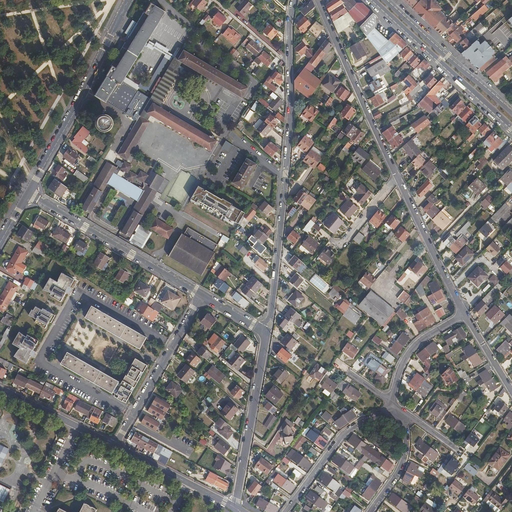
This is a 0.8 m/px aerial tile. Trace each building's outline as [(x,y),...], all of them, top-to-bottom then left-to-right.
[(196,0),(193,0),(189,6),(191,7),(193,4),(201,10),(207,3),(203,0),(196,0)] [(244,0),(236,9),(244,16),(247,13),(246,12),(250,8),(252,5),(246,0),(244,0)] [(310,3),(300,12),(305,16),(316,7),(312,0),(309,2),(310,3)] [(328,0),(325,4),(329,13),(342,4),(344,3),(340,0),(328,0)] [(357,3),(353,0),(346,0),(344,3),(347,6),(346,6),(350,11),(357,3)] [(402,0),(418,14),(425,20),(441,35),(453,24),(439,11),(441,9),(432,0),(427,0),(427,1),(425,0),(402,0)] [(101,99),(106,102),(107,102),(137,121),(140,116),(149,101),(150,99),(122,81),(165,12),(152,3),(146,13),(144,12),(111,65),(113,66),(107,76),(107,77),(96,94),(95,96),(101,99)] [(362,3),(357,3),(348,13),(355,22),(359,27),(373,13),(362,3)] [(348,12),(342,4),(329,13),(333,22),(348,12)] [(488,9),(484,5),(471,16),(475,20),(488,9)] [(219,12),(212,20),(220,27),(227,19),(219,12)] [(348,13),(348,12),(333,22),(338,33),(355,22),(348,13)] [(199,21),(200,22),(207,14),(206,13),(199,21)] [(376,16),(373,13),(359,27),(367,37),(380,56),(387,64),(399,53),(401,51),(408,45),(399,36),(396,34),(396,33),(389,41),(375,28),(376,28),(376,16)] [(207,14),(200,22),(203,24),(205,21),(206,22),(211,17),(207,14)] [(305,17),(296,25),(302,32),(311,24),(305,17)] [(316,22),(309,30),(317,36),(324,28),(316,22)] [(472,30),(475,34),(483,27),(480,23),(472,30)] [(269,24),(263,31),(272,40),(279,32),(269,24)] [(446,31),(450,35),(458,28),(454,24),(446,31)] [(450,35),(457,43),(465,35),(461,31),(463,29),(460,26),(458,28),(450,35)] [(234,44),(240,37),(229,28),(223,35),(234,44)] [(231,30),(240,37),(241,36),(233,29),(231,30)] [(460,43),(466,50),(475,42),(472,38),(469,40),(467,38),(460,43)] [(250,41),(246,39),(241,45),(244,47),(250,41)] [(466,50),(461,54),(466,58),(467,57),(470,60),(469,61),(475,67),(476,65),(483,71),(496,60),(492,56),(493,54),(495,53),(485,42),(482,44),(481,45),(477,40),(475,42),(466,50)] [(251,41),(246,47),(256,56),(262,50),(251,41)] [(309,62),(315,68),(321,60),(321,59),(326,53),(327,54),(333,46),(326,41),(315,54),(311,59),(310,61),(309,62)] [(315,54),(310,47),(308,48),(303,42),(295,49),(301,56),(304,54),(305,53),(311,59),(315,54)] [(359,42),(350,47),(357,61),(367,55),(359,42)] [(180,48),(174,58),(178,60),(184,50),(180,48)] [(407,48),(402,52),(400,55),(407,61),(414,55),(407,48)] [(184,50),(178,60),(182,63),(242,98),(248,88),(184,50)] [(258,58),(258,59),(262,61),(268,66),(272,62),(269,59),(271,57),(264,52),(258,58)] [(421,61),(414,55),(407,61),(414,68),(421,61)] [(511,55),(508,59),(506,56),(486,73),(493,80),(494,80),(511,65),(511,55)] [(380,56),(369,62),(372,67),(367,70),(372,78),(378,74),(380,77),(392,70),(387,64),(380,56)] [(174,58),(150,99),(149,101),(153,103),(159,107),(161,103),(164,103),(180,76),(179,73),(181,69),(179,68),(182,63),(178,60),(174,58)] [(430,65),(424,59),(416,67),(419,70),(421,68),(424,71),(430,65)] [(304,68),(311,73),(315,68),(309,62),(304,68)] [(309,99),(312,95),(322,81),(311,73),(304,68),(294,81),(294,87),(309,99)] [(421,73),(416,68),(412,71),(417,76),(421,73)] [(273,72),(263,84),(274,92),(277,88),(271,83),(273,80),(280,85),(284,80),(281,78),(282,78),(280,77),(281,76),(276,71),(274,73),(273,72)] [(409,75),(406,77),(402,81),(405,84),(409,87),(406,90),(409,94),(418,85),(410,76),(409,75)] [(431,75),(424,83),(430,88),(437,81),(431,75)] [(323,85),(333,93),(339,85),(341,82),(333,77),(332,78),(329,76),(323,85)] [(447,80),(443,77),(426,96),(432,101),(438,106),(442,102),(434,95),(442,86),(444,85),(443,84),(447,80)] [(375,96),(379,94),(386,89),(384,86),(387,84),(385,81),(382,83),(379,78),(369,84),(375,96)] [(339,85),(333,93),(344,101),(350,93),(339,85)] [(421,88),(418,85),(409,94),(413,100),(414,100),(419,94),(417,92),(421,88)] [(265,106),(268,109),(270,106),(276,111),(284,102),(266,86),(265,88),(267,90),(266,92),(275,99),(270,105),(261,97),(258,101),(261,103),(265,106)] [(450,94),(442,86),(434,95),(442,102),(444,100),(446,98),(450,94)] [(375,96),(371,98),(376,107),(384,103),(379,94),(375,96)] [(417,105),(419,108),(420,108),(421,106),(424,109),(432,101),(426,96),(417,105)] [(330,97),(325,105),(328,108),(334,99),(330,97)] [(458,115),(466,107),(463,104),(463,103),(459,99),(450,108),(455,113),(458,115)] [(438,106),(433,111),(438,116),(449,105),(444,100),(442,102),(438,106)] [(140,116),(148,120),(151,115),(147,113),(153,103),(149,101),(140,116)] [(432,101),(424,109),(429,114),(433,111),(438,106),(432,101)] [(147,113),(151,115),(211,151),(217,141),(159,107),(153,103),(147,113)] [(313,120),(319,112),(309,104),(301,115),(312,122),(313,120)] [(348,104),(340,114),(349,120),(356,110),(348,104)] [(474,113),(467,106),(466,107),(458,115),(465,122),(474,113)] [(250,110),(246,115),(245,118),(247,119),(248,117),(249,118),(253,112),(250,110)] [(275,116),(285,124),(285,118),(278,113),(275,116)] [(96,123),(96,124),(96,125),(96,127),(98,129),(98,130),(100,131),(102,132),(105,133),(107,133),(108,132),(110,131),(111,130),(112,129),(113,128),(114,126),(114,124),(114,122),(114,121),(113,119),(112,117),(111,116),(108,115),(106,114),(104,114),(102,115),(100,116),(99,117),(98,118),(97,120),(96,123)] [(265,122),(272,128),(277,123),(278,121),(275,118),(276,118),(271,114),(265,122)] [(411,125),(418,134),(431,123),(426,117),(425,115),(417,120),(411,125)] [(140,116),(137,121),(117,154),(128,160),(150,122),(148,120),(140,116)] [(473,134),(482,125),(478,121),(479,120),(475,116),(469,122),(469,123),(465,126),(473,134)] [(265,122),(264,121),(256,129),(265,137),(272,128),(265,122)] [(350,123),(345,130),(348,132),(346,135),(351,138),(358,129),(350,123)] [(485,124),(478,130),(485,137),(491,130),(485,124)] [(81,143),(84,139),(89,132),(83,127),(74,137),(76,138),(72,142),(85,153),(88,149),(86,146),(81,143)] [(383,133),(388,141),(398,134),(392,127),(383,133)] [(358,129),(351,139),(358,144),(364,134),(358,129)] [(492,145),(499,137),(493,132),(483,143),(489,148),(492,145)] [(398,134),(388,141),(394,149),(404,142),(398,134)] [(304,136),(297,145),(307,153),(314,143),(304,136)] [(503,141),(499,137),(492,145),(496,149),(503,141)] [(411,140),(402,147),(414,160),(419,155),(421,152),(411,140)] [(233,145),(226,141),(222,147),(229,152),(233,145)] [(272,156),(279,148),(271,142),(264,150),(272,156)] [(348,142),(342,149),(348,154),(349,153),(348,149),(351,145),(348,142)] [(511,149),(509,146),(494,161),(503,170),(511,160),(511,149)] [(359,147),(352,156),(362,165),(369,155),(359,147)] [(69,148),(63,156),(73,164),(79,156),(69,148)] [(320,161),(309,152),(302,162),(313,171),(320,161)] [(90,155),(87,159),(95,165),(98,161),(90,155)] [(414,160),(411,162),(418,169),(419,168),(426,161),(419,155),(414,160)] [(247,158),(232,183),(243,189),(257,164),(247,158)] [(83,202),(80,208),(90,213),(108,184),(138,201),(120,231),(130,237),(142,216),(157,192),(164,179),(152,172),(150,176),(146,183),(148,184),(151,187),(151,188),(147,186),(144,190),(140,188),(130,182),(131,181),(133,183),(136,178),(144,183),(148,175),(141,171),(138,176),(129,171),(132,166),(125,162),(124,163),(118,160),(116,164),(119,166),(121,167),(120,169),(123,171),(128,174),(125,179),(114,173),(117,168),(107,162),(83,202)] [(369,161),(362,169),(375,180),(381,173),(375,168),(376,167),(369,161)] [(421,169),(420,170),(429,179),(438,169),(429,161),(427,162),(421,169)] [(317,167),(323,172),(326,168),(320,163),(317,167)] [(66,169),(59,164),(52,173),(63,181),(66,176),(63,173),(66,169)] [(121,167),(119,166),(117,168),(114,173),(117,175),(120,170),(122,172),(123,171),(120,169),(121,167)] [(507,186),(510,184),(511,181),(511,172),(509,169),(500,179),(507,186)] [(73,175),(85,183),(89,178),(77,170),(73,175)] [(143,188),(141,186),(140,188),(144,190),(147,186),(148,184),(146,183),(150,176),(148,175),(144,183),(145,185),(143,188)] [(477,178),(469,186),(478,196),(487,187),(477,178)] [(61,197),(68,188),(55,179),(49,188),(61,197)] [(355,200),(362,205),(372,193),(366,187),(365,188),(361,184),(356,191),(360,194),(355,200)] [(243,216),(245,213),(199,185),(191,198),(196,201),(198,199),(238,224),(240,221),(243,216)] [(293,200),(300,205),(301,204),(308,195),(301,190),(293,200)] [(417,194),(425,202),(427,200),(429,198),(421,190),(417,194)] [(429,198),(427,200),(430,203),(423,209),(426,212),(434,205),(438,200),(432,194),(429,198)] [(316,200),(308,195),(301,204),(308,210),(316,200)] [(490,203),(494,199),(489,195),(485,198),(490,203)] [(484,210),(488,207),(490,204),(485,199),(481,204),(485,208),(483,209),(484,210)] [(349,200),(340,211),(349,218),(358,208),(349,200)] [(267,215),(273,208),(265,201),(259,208),(267,215)] [(511,208),(505,203),(495,214),(491,218),(496,223),(511,208)] [(426,212),(433,219),(440,212),(434,205),(426,212)] [(243,216),(250,221),(257,213),(249,206),(245,213),(243,216)] [(443,209),(441,211),(451,221),(453,218),(443,209)] [(370,221),(377,228),(386,217),(378,210),(370,221)] [(451,221),(441,211),(440,212),(433,219),(432,220),(442,230),(451,221)] [(333,214),(324,225),(334,233),(344,222),(333,214)] [(386,223),(391,227),(394,229),(400,222),(392,215),(386,223)] [(243,216),(240,221),(246,226),(250,221),(243,216)] [(39,217),(34,224),(45,230),(49,223),(39,217)] [(511,217),(502,229),(504,230),(507,234),(511,228),(511,217)] [(156,218),(150,228),(168,239),(174,229),(156,218)] [(458,238),(472,223),(469,220),(455,235),(458,238)] [(476,233),(484,240),(495,228),(488,221),(476,233)] [(139,225),(130,241),(142,248),(152,232),(139,225)] [(34,233),(23,226),(17,235),(28,242),(34,233)] [(260,230),(254,237),(262,244),(269,237),(273,232),(267,227),(265,230),(261,226),(259,229),(260,230)] [(57,227),(53,235),(66,243),(71,235),(57,227)] [(182,234),(169,257),(202,276),(215,253),(213,252),(218,245),(188,227),(184,235),(182,234)] [(401,227),(394,235),(403,242),(410,234),(401,227)] [(293,230),(287,237),(295,244),(301,237),(293,230)] [(384,246),(395,234),(392,231),(381,243),(384,246)] [(366,237),(359,232),(353,239),(359,245),(366,237)] [(252,235),(249,239),(255,244),(252,247),(261,254),(267,248),(252,235)] [(449,248),(456,241),(450,235),(444,243),(449,248)] [(511,242),(504,235),(493,246),(511,264),(511,263),(511,242)] [(309,236),(301,245),(312,254),(319,245),(309,236)] [(456,254),(469,241),(463,236),(460,239),(458,238),(456,241),(449,248),(456,254)] [(79,240),(75,248),(83,253),(87,245),(79,240)] [(64,244),(61,250),(66,253),(69,247),(64,244)] [(250,250),(244,245),(243,247),(239,251),(245,256),(250,250)] [(19,247),(13,258),(21,263),(28,252),(19,247)] [(42,251),(35,247),(32,251),(39,256),(40,254),(42,251)] [(463,265),(469,259),(474,254),(466,247),(456,258),(459,262),(463,265)] [(326,248),(318,257),(329,265),(336,256),(326,248)] [(101,253),(94,265),(102,270),(109,258),(101,253)] [(252,261),(256,264),(260,258),(257,255),(252,261)] [(303,263),(295,255),(288,263),(297,271),(303,263)] [(21,263),(13,258),(6,269),(15,274),(17,270),(23,273),(27,266),(21,263)] [(263,271),(268,265),(268,264),(265,261),(260,258),(255,265),(263,271)] [(470,261),(469,259),(463,265),(459,262),(458,263),(463,268),(470,261)] [(419,263),(415,260),(405,272),(408,275),(412,271),(420,277),(427,269),(419,262),(419,263)] [(478,286),(487,276),(478,267),(469,277),(472,280),(478,286)] [(123,283),(125,279),(128,275),(128,274),(121,269),(116,279),(123,283)] [(359,281),(369,289),(377,279),(367,272),(359,281)] [(50,278),(43,290),(51,294),(50,295),(61,302),(66,293),(69,294),(72,288),(70,287),(74,280),(62,273),(58,280),(58,281),(58,282),(50,278)] [(289,282),(297,288),(304,280),(296,273),(289,282)] [(404,273),(398,280),(401,282),(406,275),(404,273)] [(421,283),(423,288),(431,279),(427,276),(421,283)] [(489,277),(487,276),(478,286),(472,280),(470,282),(478,289),(489,277)] [(254,292),(255,293),(262,284),(253,277),(246,285),(247,286),(254,292)] [(26,278),(23,284),(29,287),(31,288),(33,285),(36,287),(37,284),(26,278)] [(229,286),(219,278),(214,285),(224,293),(229,286)] [(9,281),(2,294),(11,299),(15,292),(18,286),(9,281)] [(433,294),(440,290),(436,281),(428,285),(433,294)] [(141,282),(136,291),(146,297),(151,288),(141,282)] [(343,296),(346,293),(342,290),(343,289),(339,286),(339,287),(335,283),(332,287),(343,296)] [(420,284),(416,289),(420,297),(426,294),(420,284)] [(254,292),(247,286),(242,292),(250,298),(254,292)] [(341,295),(333,288),(332,290),(329,293),(328,293),(333,297),(336,295),(339,298),(341,295)] [(496,292),(492,289),(485,297),(488,300),(496,292)] [(358,306),(369,315),(382,300),(371,290),(358,306)] [(428,297),(430,301),(435,298),(438,303),(445,299),(440,290),(433,294),(428,297)] [(296,291),(293,294),(288,300),(292,304),(296,307),(304,298),(296,291)] [(404,291),(397,298),(404,303),(410,296),(404,291)] [(245,307),(249,302),(237,292),(232,298),(245,307)] [(166,293),(161,302),(170,307),(171,305),(175,308),(180,299),(176,297),(172,295),(171,296),(166,293)] [(11,299),(2,294),(0,297),(0,309),(4,312),(11,299)] [(154,302),(155,300),(151,298),(147,305),(151,308),(154,302)] [(348,307),(351,303),(344,298),(339,304),(336,307),(344,314),(348,307)] [(382,300),(369,315),(382,326),(395,310),(382,300)] [(481,301),(474,308),(482,316),(489,308),(481,301)] [(151,308),(154,310),(158,312),(159,313),(163,307),(154,302),(151,308)] [(147,305),(143,303),(137,312),(149,319),(153,312),(154,310),(151,308),(147,305)] [(360,316),(363,313),(351,303),(348,307),(360,316)] [(92,306),(85,318),(75,312),(53,350),(65,357),(61,364),(112,394),(117,386),(128,393),(150,355),(140,349),(147,337),(92,306)] [(495,306),(486,315),(495,324),(505,315),(495,306)] [(32,310),(29,315),(36,319),(35,322),(45,328),(49,322),(51,323),(55,315),(53,314),(54,312),(46,308),(45,310),(43,308),(42,310),(35,307),(33,311),(32,310)] [(355,324),(360,316),(348,307),(344,314),(343,314),(355,324)] [(442,307),(435,311),(439,318),(446,314),(442,307)] [(301,316),(291,308),(285,316),(286,318),(293,323),(299,328),(303,323),(298,319),(301,316)] [(399,309),(406,317),(408,316),(400,308),(399,309)] [(419,313),(427,326),(436,320),(428,308),(419,313)] [(396,313),(403,321),(406,317),(399,309),(396,313)] [(158,312),(154,310),(153,312),(149,319),(152,321),(157,314),(158,312)] [(418,331),(427,326),(419,313),(415,315),(419,321),(414,324),(418,331)] [(201,322),(210,329),(211,327),(216,320),(208,314),(201,322)] [(508,316),(501,323),(503,326),(504,325),(511,319),(508,316)] [(5,317),(4,317),(1,321),(10,327),(9,329),(7,328),(2,337),(4,338),(7,339),(10,333),(16,324),(5,317)] [(286,318),(279,327),(286,332),(293,323),(286,318)] [(453,333),(444,338),(448,346),(458,340),(458,341),(466,336),(464,332),(461,327),(453,332),(453,333)] [(389,330),(386,334),(392,338),(395,334),(389,330)] [(281,342),(291,350),(298,342),(286,332),(283,336),(285,337),(281,342)] [(26,337),(19,333),(12,344),(20,348),(19,350),(19,349),(14,357),(26,364),(31,357),(33,358),(36,352),(33,350),(38,341),(27,335),(26,337)] [(397,341),(403,346),(409,338),(403,333),(397,341)] [(375,335),(372,340),(379,345),(382,341),(375,335)] [(251,343),(242,336),(234,345),(243,353),(251,343)] [(218,337),(212,344),(219,350),(225,343),(218,337)] [(397,354),(403,346),(397,341),(396,341),(394,339),(391,343),(394,345),(390,349),(397,354)] [(511,351),(511,340),(509,344),(505,340),(496,350),(505,358),(511,352),(511,351)] [(298,342),(291,350),(294,352),(300,344),(298,342)] [(434,342),(425,349),(430,355),(439,348),(434,342)] [(348,343),(342,351),(353,358),(358,350),(348,343)] [(469,358),(476,354),(470,345),(464,349),(465,350),(467,353),(465,355),(461,357),(463,361),(469,357),(469,358)] [(203,346),(202,348),(211,355),(211,354),(203,346)] [(202,348),(198,353),(206,360),(211,355),(202,348)] [(282,348),(276,355),(286,363),(292,356),(282,348)] [(430,355),(425,349),(418,355),(427,367),(423,369),(428,375),(431,372),(431,368),(430,364),(432,363),(427,357),(430,355)] [(192,352),(185,360),(194,367),(201,359),(192,352)] [(244,359),(240,356),(236,353),(228,363),(238,371),(241,367),(240,367),(239,366),(244,359)] [(482,362),(476,353),(476,354),(469,358),(474,366),(482,362)] [(395,358),(389,354),(386,358),(385,359),(391,364),(395,358)] [(364,363),(376,372),(381,365),(369,356),(364,363)] [(10,363),(0,357),(0,361),(3,363),(2,365),(8,368),(10,363)] [(321,381),(328,372),(317,364),(309,375),(315,379),(315,377),(321,381)] [(186,365),(177,375),(186,383),(195,372),(186,365)] [(381,365),(376,372),(378,373),(375,378),(383,384),(386,379),(384,377),(389,371),(381,365)] [(206,372),(204,375),(209,380),(212,377),(220,383),(225,376),(212,366),(207,373),(206,372)] [(280,368),(272,377),(280,383),(289,374),(281,367),(280,368)] [(450,367),(441,376),(445,380),(449,386),(459,380),(453,371),(450,367)] [(32,374),(20,368),(19,371),(30,377),(32,374)] [(462,380),(468,376),(465,371),(463,372),(462,370),(457,372),(462,380)] [(482,385),(491,379),(486,370),(479,374),(482,379),(477,382),(479,387),(482,385)] [(425,379),(417,373),(408,385),(416,391),(424,380),(425,379)] [(13,382),(25,388),(25,387),(29,380),(17,374),(13,382)] [(330,393),(331,394),(333,391),(338,385),(328,378),(321,386),(325,389),(323,392),(328,396),(330,393)] [(491,379),(482,385),(485,389),(488,387),(490,392),(497,387),(492,378),(491,379)] [(29,380),(25,387),(39,393),(43,386),(29,379),(29,380)] [(362,394),(342,380),(338,385),(333,391),(337,394),(340,390),(356,402),(362,394)] [(424,380),(416,391),(424,397),(433,386),(424,380)] [(172,383),(167,389),(176,397),(182,391),(172,383)] [(55,393),(59,395),(62,390),(55,386),(53,389),(56,390),(55,392),(48,388),(49,388),(45,385),(39,397),(43,399),(45,397),(52,400),(53,397),(56,399),(58,396),(54,394),(55,393)] [(237,385),(230,393),(238,400),(245,392),(237,385)] [(274,386),(265,396),(275,404),(283,394),(274,386)] [(334,401),(338,395),(337,394),(333,391),(331,394),(329,397),(334,401)] [(467,394),(463,391),(457,399),(461,402),(467,394)] [(74,402),(75,402),(77,398),(70,394),(67,399),(67,398),(62,407),(70,411),(74,402)] [(140,424),(156,432),(170,405),(155,397),(146,413),(140,424)] [(75,409),(88,415),(92,407),(79,401),(80,399),(77,398),(75,402),(74,402),(77,404),(75,409)] [(210,403),(205,398),(202,402),(207,406),(210,403)] [(436,418),(440,421),(447,413),(443,410),(446,407),(437,400),(430,410),(437,416),(436,418)] [(230,402),(220,413),(229,421),(239,409),(230,402)] [(269,402),(264,408),(271,413),(272,414),(277,409),(269,402)] [(500,402),(493,412),(494,413),(496,410),(503,415),(508,408),(500,402)] [(89,420),(98,424),(100,420),(99,419),(103,411),(93,406),(92,407),(88,415),(87,418),(90,419),(89,420)] [(343,415),(348,422),(357,416),(351,409),(343,415)] [(326,411),(321,417),(327,422),(332,416),(326,411)] [(264,425),(269,430),(277,418),(272,414),(271,413),(264,425)] [(106,414),(102,421),(113,427),(117,419),(106,414)] [(340,428),(348,422),(343,415),(334,421),(340,428)] [(445,422),(454,428),(459,421),(450,415),(445,422)] [(467,419),(463,416),(459,421),(463,425),(467,419)] [(286,418),(278,431),(281,432),(282,438),(285,438),(286,445),(289,444),(290,445),(293,440),(293,436),(295,433),(292,431),(291,428),(294,424),(286,418)] [(459,421),(454,428),(462,434),(467,428),(463,425),(459,421)] [(223,424),(218,431),(228,439),(233,432),(223,424)] [(330,436),(332,432),(326,427),(323,431),(330,436)] [(314,443),(319,436),(311,430),(306,436),(314,443)] [(159,444),(136,432),(131,441),(143,448),(154,454),(155,451),(159,444)] [(471,433),(465,440),(474,447),(479,439),(471,433)] [(303,444),(307,439),(304,437),(301,435),(292,446),(298,450),(303,443),(303,444)] [(356,448),(361,441),(356,438),(353,435),(348,442),(356,448)] [(327,442),(319,436),(314,443),(322,448),(327,442)] [(201,437),(198,441),(205,446),(207,442),(201,437)] [(224,455),(231,446),(221,439),(215,447),(224,455)] [(425,455),(431,448),(423,442),(423,441),(420,439),(416,444),(418,446),(416,448),(425,455)] [(365,455),(371,448),(366,445),(361,441),(356,448),(365,455)] [(163,455),(159,461),(166,465),(173,452),(159,444),(155,451),(163,455)] [(0,467),(9,449),(0,445),(0,467)] [(315,455),(318,452),(311,447),(309,451),(315,455)] [(369,458),(374,450),(371,448),(365,455),(369,458)] [(439,454),(431,448),(425,455),(431,459),(430,460),(433,462),(439,454)] [(500,448),(489,462),(499,470),(510,455),(500,448)] [(287,457),(298,465),(303,458),(292,450),(287,457)] [(377,453),(374,450),(369,458),(372,460),(377,453)] [(372,460),(381,467),(386,459),(381,456),(377,453),(372,460)] [(332,462),(341,468),(346,461),(338,455),(332,462)] [(261,457),(255,466),(267,475),(273,466),(261,457)] [(303,458),(298,465),(306,471),(311,464),(303,458)] [(391,462),(386,459),(381,467),(389,473),(395,465),(391,462)] [(353,479),(355,476),(359,471),(362,466),(358,463),(355,468),(346,461),(341,468),(339,469),(346,474),(353,479)] [(343,492),(345,490),(348,486),(350,483),(353,479),(351,482),(344,477),(346,474),(339,469),(329,462),(328,463),(327,465),(330,467),(337,472),(335,476),(332,479),(340,485),(339,486),(341,487),(340,489),(343,492)] [(371,471),(373,468),(365,462),(363,465),(371,471)] [(414,475),(421,478),(424,473),(423,473),(417,469),(419,466),(412,462),(407,472),(407,471),(414,475)] [(474,476),(478,472),(468,463),(464,468),(474,476)] [(337,472),(330,467),(328,470),(335,476),(337,472)] [(437,478),(440,474),(433,468),(430,473),(437,478)] [(298,478),(301,474),(295,469),(292,473),(298,478)] [(407,471),(407,472),(402,481),(410,484),(414,475),(407,471)] [(214,484),(214,483),(226,489),(229,484),(217,478),(218,476),(210,472),(205,480),(214,484)] [(319,480),(327,486),(332,479),(324,473),(319,480)] [(282,487),(287,480),(278,474),(275,478),(273,481),(282,487)] [(369,486),(376,492),(382,483),(375,478),(376,477),(373,475),(371,478),(373,480),(369,486)] [(332,492),(339,497),(343,492),(340,489),(341,487),(339,486),(340,485),(332,479),(327,486),(333,491),(332,492)] [(295,486),(287,480),(282,487),(290,493),(295,486)] [(464,488),(455,480),(449,488),(459,495),(464,488)] [(262,487),(255,481),(248,489),(249,491),(255,496),(262,487)] [(324,491),(317,486),(314,489),(321,495),(324,491)] [(370,500),(376,492),(369,486),(363,494),(370,500)] [(469,489),(463,496),(473,504),(479,497),(469,489)] [(348,498),(351,494),(345,490),(343,494),(348,498)] [(491,490),(485,498),(500,509),(506,502),(505,502),(507,500),(503,496),(501,499),(491,490)] [(314,505),(319,498),(311,491),(306,498),(314,505)] [(396,507),(402,499),(393,493),(388,500),(396,507)] [(258,494),(251,502),(253,504),(260,495),(258,494)] [(265,510),(269,502),(260,498),(256,505),(265,510)] [(322,511),(325,508),(326,509),(329,505),(319,498),(314,505),(322,511)] [(410,505),(402,499),(396,507),(403,511),(404,511),(407,510),(410,505)] [(425,502),(436,509),(438,506),(428,499),(425,502)] [(273,505),(269,502),(265,510),(269,511),(275,511),(278,507),(273,505)] [(434,511),(436,510),(436,509),(425,502),(419,511),(420,511),(434,511)] [(95,511),(97,509),(85,503),(79,511),(67,511),(59,508),(57,511),(95,511)]
